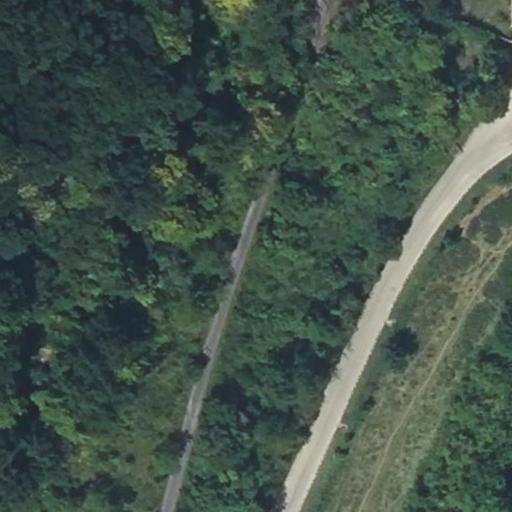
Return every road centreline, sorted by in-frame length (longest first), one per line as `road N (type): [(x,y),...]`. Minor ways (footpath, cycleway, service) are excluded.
road 1 (unclassified): [(155,511),(317,0)]
road 2 (tertiary): [(267,511),(332,361),(416,204),(480,132),(511,114)]
